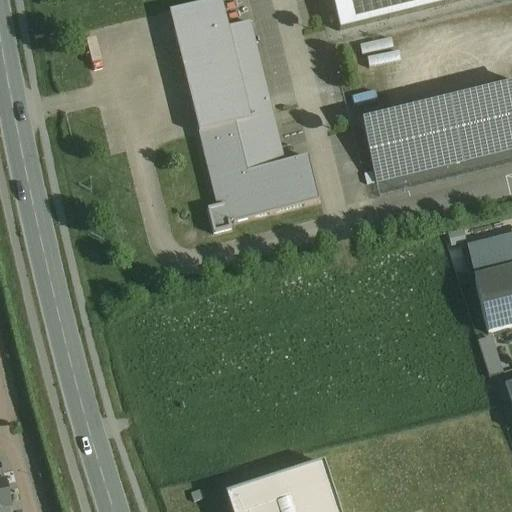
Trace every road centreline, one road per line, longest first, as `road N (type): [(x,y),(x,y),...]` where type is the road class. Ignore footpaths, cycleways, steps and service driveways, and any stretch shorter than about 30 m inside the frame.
road 1 (primary): [(0,39),(60,323),(113,511)]
road 2 (unclassified): [(511,186),(372,218)]
